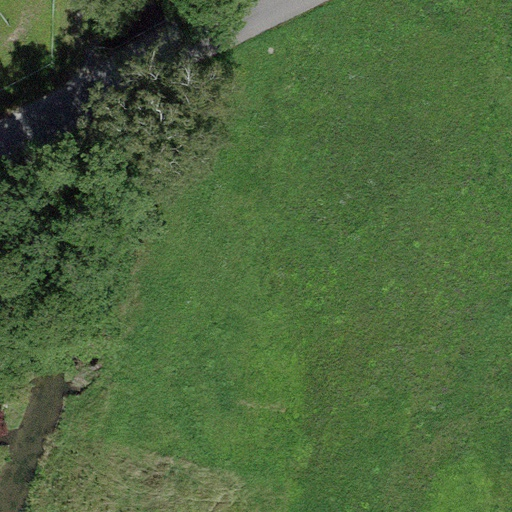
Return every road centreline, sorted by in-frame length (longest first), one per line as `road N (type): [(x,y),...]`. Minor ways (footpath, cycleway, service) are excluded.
road 1 (residential): [(293,0),(98,102),(0,169)]
road 2 (track): [(23,0),(3,165)]
